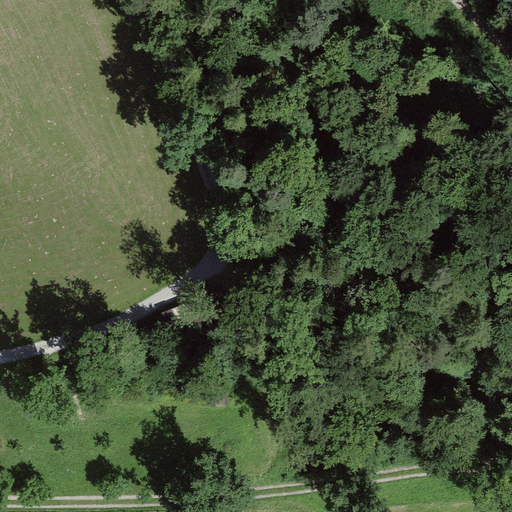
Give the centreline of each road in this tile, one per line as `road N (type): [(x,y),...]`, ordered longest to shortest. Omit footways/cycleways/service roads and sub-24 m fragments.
road 1 (track): [(511,466),(154,500),(0,501)]
road 2 (track): [(227,258),(511,132)]
road 3 (track): [(227,258),(132,0)]
road 4 (track): [(0,359),(126,317),(227,258)]
